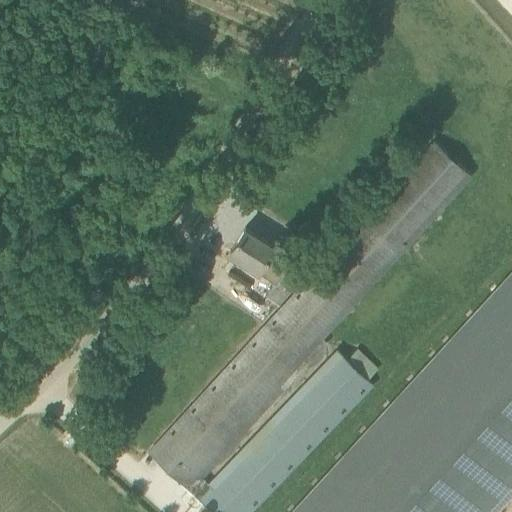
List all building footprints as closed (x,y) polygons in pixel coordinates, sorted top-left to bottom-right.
[(149,452),(186,485),(337,321),(473,172),(438,140),(329,257),(283,305),(264,326),(149,452)] [(237,259),(274,282),(266,295),(280,303),(302,279),(268,258),(276,245),(245,227),(231,250),(240,255),(237,259)] [(511,271),(291,511),(496,511),(511,495),(511,271)] [(214,511),(250,511),(373,384),(337,349),(197,495),(214,511)] [(263,412),(240,438),(246,442),(268,417),(263,412)]
